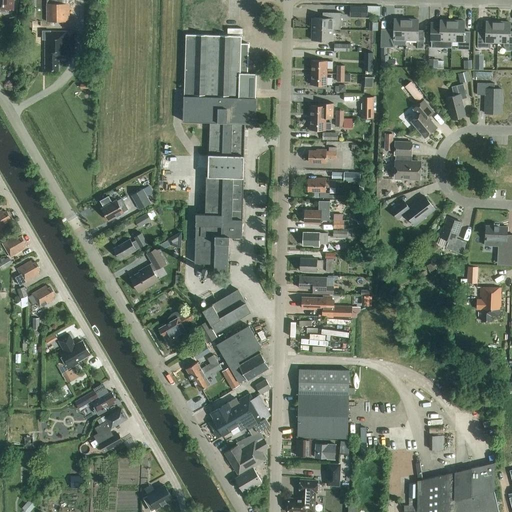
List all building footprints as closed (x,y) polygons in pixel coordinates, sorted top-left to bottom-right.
[(0,0),(0,12),(7,12),(7,10),(14,11),(14,0),(0,0)] [(36,15),(36,0),(27,0),(28,22),(33,22),(33,15),(36,15)] [(69,4),(63,4),(62,0),(46,0),(47,22),(69,22),(69,4)] [(355,8),(355,18),(371,19),(371,9),(355,8)] [(322,18),(312,18),(312,29),(332,30),(332,23),(340,24),(341,13),(322,13),(322,18)] [(406,20),(394,19),(394,30),(388,30),(387,47),(393,48),(394,45),(405,46),(406,40),(406,20)] [(406,20),(406,40),(417,40),(417,48),(423,48),(424,31),(418,30),(418,20),(406,20)] [(452,41),(452,21),(440,21),(440,23),(431,23),(431,48),(451,48),(452,41)] [(464,21),(452,21),(452,41),(458,41),(458,49),(469,50),(470,32),(464,32),(464,21)] [(41,32),(41,22),(32,22),(32,32),(41,32)] [(498,22),(486,22),(486,32),(478,32),(477,47),(490,48),(490,42),(498,43),(498,22)] [(511,25),(510,25),(510,23),(498,22),(498,43),(503,43),(503,45),(506,51),(511,50),(511,25)] [(312,29),(312,40),(332,41),(332,30),(312,29)] [(66,55),(66,50),(74,50),(74,32),(45,32),(45,70),(58,70),(58,55),(66,55)] [(185,35),(184,96),(183,122),(210,123),(209,155),(208,176),(206,176),(205,214),(196,214),(196,225),(195,263),(214,264),(214,273),(227,274),(228,244),(229,244),(229,237),(242,237),(242,219),(245,124),(256,124),(256,98),(255,98),(256,74),(247,73),(248,44),(241,44),(241,36),(185,35)] [(438,69),(438,60),(429,59),(429,68),(438,69)] [(311,60),(311,73),(327,73),(327,69),(332,69),(332,62),(327,62),(327,61),(311,60)] [(372,70),(372,60),(364,60),(363,70),(372,70)] [(464,69),(472,69),(471,60),(463,61),(464,69)] [(483,69),(484,60),(475,60),(475,69),(483,69)] [(468,71),(458,74),(460,83),(464,82),(464,83),(471,81),(468,71)] [(327,73),(311,73),(311,85),(326,86),(326,85),(332,85),(332,78),(327,78),(327,73)] [(344,74),(337,73),(337,82),(344,82),(344,81),(349,81),(350,75),(344,75),(344,74)] [(372,87),(373,78),(362,77),(361,87),(372,87)] [(410,82),(404,86),(417,102),(423,97),(410,82)] [(494,83),(480,83),(479,95),(485,95),(485,114),(501,114),(502,89),(494,89),(494,83)] [(465,116),(460,100),(467,98),(463,84),(451,87),(454,96),(446,98),(452,119),(465,116)] [(374,97),(361,97),(360,118),(373,119),(374,97)] [(428,117),(434,112),(424,100),(413,109),(418,115),(411,121),(424,138),(437,128),(428,117)] [(333,104),(324,103),(323,106),(310,106),(310,118),(332,118),(333,104)] [(343,119),(344,114),(344,111),(336,111),(336,119),(343,119)] [(326,118),(310,118),(310,130),(325,131),(325,130),(331,130),(331,123),(325,123),(326,118)] [(343,119),(336,119),(335,127),(343,127),(343,126),(349,126),(349,119),(343,119)] [(385,132),(384,151),(393,151),(393,132),(385,132)] [(412,143),(395,142),(394,155),(396,155),(395,162),(394,178),(404,178),(405,180),(409,180),(410,178),(420,179),(421,163),(409,162),(409,156),(411,156),(412,143)] [(328,147),(328,152),(326,152),(326,150),(316,150),(316,152),(309,152),(309,162),(326,162),(326,159),(336,159),(336,158),(336,148),(328,147)] [(360,182),(360,173),(344,172),(343,181),(360,182)] [(316,178),(316,180),(308,180),(308,191),(325,191),(325,187),(335,188),(336,180),(326,180),(326,178),(316,178)] [(151,203),(143,189),(131,196),(139,210),(151,203)] [(409,208),(403,201),(391,210),(398,219),(405,213),(415,226),(425,217),(435,209),(424,196),(409,208)] [(121,209),(126,207),(121,199),(117,201),(116,200),(101,208),(109,221),(123,213),(121,209)] [(319,201),(318,211),(305,211),(304,223),(313,223),(313,224),(321,225),(321,220),(329,220),(329,201),(319,201)] [(8,221),(11,219),(6,211),(3,213),(2,210),(0,211),(0,229),(10,224),(8,221)] [(135,220),(139,228),(151,221),(151,220),(152,221),(153,221),(157,218),(153,210),(147,214),(147,213),(135,220)] [(447,217),(442,229),(441,228),(438,237),(448,240),(445,248),(461,254),(466,242),(456,238),(462,223),(447,217)] [(334,220),(333,229),(344,229),(344,228),(348,228),(348,221),(344,221),(344,220),(334,220)] [(486,226),(485,240),(503,241),(503,251),(511,251),(511,235),(507,235),(507,227),(486,226)] [(314,247),(319,247),(319,244),(327,244),(327,234),(319,234),(319,233),(303,233),(303,245),(313,246),(314,247)] [(147,244),(141,234),(134,238),(135,241),(132,243),(130,239),(114,248),(116,253),(116,255),(117,257),(119,258),(120,259),(147,244)] [(10,257),(25,249),(23,246),(25,245),(21,237),(18,238),(17,235),(2,244),(10,257)] [(170,254),(175,251),(170,242),(164,245),(170,254)] [(166,265),(157,248),(147,254),(153,265),(130,278),(139,292),(159,281),(154,272),(166,265)] [(0,267),(2,271),(12,264),(9,258),(8,257),(5,259),(4,258),(0,259),(0,267)] [(323,261),(317,261),(317,259),(301,258),(300,271),(316,272),(316,269),(322,269),(323,261)] [(20,286),(25,282),(39,274),(38,271),(40,270),(35,262),(33,263),(31,261),(17,269),(20,275),(15,278),(20,286)] [(430,272),(436,269),(433,262),(426,266),(430,272)] [(467,283),(477,283),(478,267),(467,267),(467,283)] [(326,278),(300,277),(300,288),(308,288),(308,289),(313,290),(313,294),(333,294),(333,287),(326,287),(326,278)] [(32,295),(28,297),(32,306),(37,303),(40,308),(54,299),(52,297),(55,295),(50,287),(48,289),(46,286),(32,294),(32,295)] [(21,298),(27,296),(24,287),(18,289),(21,298)] [(499,316),(499,306),(501,306),(501,288),(480,287),(479,309),(478,309),(478,318),(482,318),(482,321),(491,321),(491,316),(499,316)] [(238,290),(203,310),(216,332),(251,311),(238,290)] [(323,298),(310,297),(310,299),(302,298),(302,308),(314,308),(314,309),(322,310),(322,315),(321,315),(321,317),(333,317),(351,318),(355,318),(355,313),(356,313),(356,309),(352,309),(352,306),(334,306),(334,300),(331,300),(331,297),(323,296),(323,298)] [(168,318),(170,322),(160,328),(164,336),(165,336),(169,343),(171,344),(177,341),(181,339),(181,338),(188,334),(183,326),(193,319),(189,312),(187,313),(186,312),(183,312),(181,311),(178,311),(175,313),(171,315),(168,318)] [(217,337),(207,321),(197,327),(207,343),(217,337)] [(238,361),(262,348),(249,326),(217,345),(229,366),(238,361)] [(59,341),(63,348),(73,342),(69,335),(59,341)] [(69,348),(59,353),(64,362),(58,366),(67,382),(78,376),(73,367),(69,370),(68,369),(78,363),(77,362),(90,355),(82,342),(69,349),(69,348)] [(194,351),(199,359),(211,351),(207,344),(194,351)] [(238,361),(229,366),(239,382),(246,378),(248,380),(269,368),(260,353),(240,364),(238,361)] [(210,364),(201,369),(197,362),(186,369),(193,380),(219,364),(214,355),(208,359),(210,364)] [(219,364),(193,380),(199,391),(210,385),(206,377),(221,369),(219,364)] [(349,371),(299,370),(297,437),(347,439),(349,371)] [(232,389),(240,385),(234,375),(226,379),(232,389)] [(266,380),(255,386),(260,395),(271,388),(266,380)] [(98,397),(94,391),(75,402),(80,411),(88,407),(86,404),(90,401),(95,410),(94,410),(96,414),(98,413),(98,415),(106,411),(105,409),(113,404),(112,402),(116,400),(111,392),(99,399),(98,397)] [(242,440),(259,432),(259,431),(270,425),(265,418),(264,419),(249,394),(239,400),(240,401),(238,402),(236,398),(210,414),(213,419),(213,420),(209,422),(218,438),(222,435),(223,436),(231,431),(233,434),(247,426),(249,428),(253,426),(257,432),(242,440)] [(95,428),(98,434),(94,436),(104,453),(122,442),(118,434),(113,437),(108,428),(111,427),(111,428),(113,427),(115,427),(116,425),(127,419),(121,409),(105,419),(107,421),(95,428)] [(236,443),(238,445),(224,453),(239,476),(235,478),(244,493),(262,482),(253,468),(267,459),(262,452),(269,448),(259,432),(242,440),(236,443)] [(23,447),(34,447),(34,435),(22,436),(23,447)] [(430,449),(442,449),(442,436),(429,436),(430,449)] [(297,439),(297,456),(309,456),(309,439),(297,439)] [(350,442),(341,441),(340,453),(349,454),(350,442)] [(335,459),(336,445),(316,444),(315,458),(335,459)] [(33,452),(25,452),(25,462),(33,462),(33,452)] [(494,463),(471,468),(471,485),(471,496),(454,500),(454,511),(498,511),(494,491),(494,463)] [(340,466),(329,465),(328,485),(339,486),(340,466)] [(417,511),(454,511),(454,500),(471,496),(471,485),(471,468),(418,481),(417,509),(417,511)] [(70,476),(70,489),(84,488),(84,476),(70,476)] [(288,510),(288,511),(304,511),(314,511),(315,492),(317,492),(317,481),(300,480),(300,491),(301,491),(301,499),(289,499),(289,505),(288,506),(287,509),(288,510)] [(409,498),(417,498),(417,484),(409,484),(409,498)] [(151,511),(156,509),(173,500),(164,485),(148,495),(143,498),(151,511)] [(417,498),(409,498),(408,505),(404,506),(403,511),(417,511),(417,509),(417,498)] [(26,511),(30,511),(36,505),(30,499),(22,508),(26,511)]
